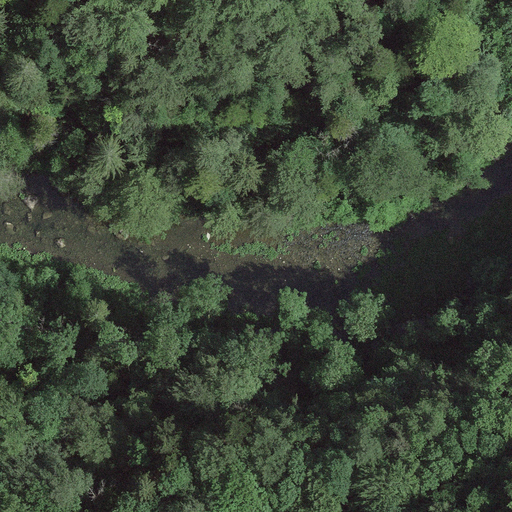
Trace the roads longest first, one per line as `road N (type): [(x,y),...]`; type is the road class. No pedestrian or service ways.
road 1 (track): [(286,511),(231,494),(59,465)]
road 2 (track): [(511,462),(401,511)]
